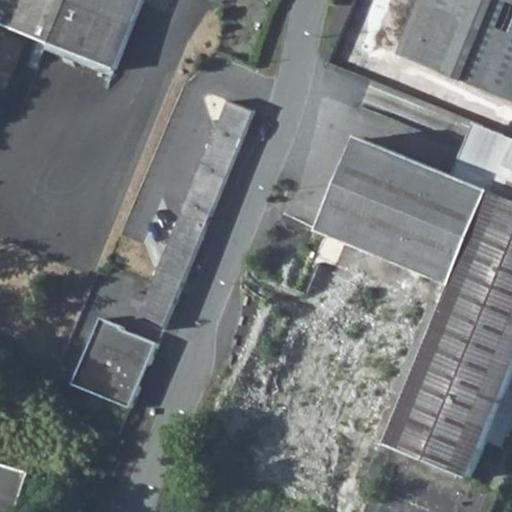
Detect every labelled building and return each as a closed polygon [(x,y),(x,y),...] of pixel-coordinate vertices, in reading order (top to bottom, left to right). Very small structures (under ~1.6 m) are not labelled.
[(9,0),(0,24),(0,27),(119,75),(148,0),(9,0)] [(511,0),(432,0),(407,59),(487,92),(511,102),(511,0)] [(143,324),(167,334),(173,320),(186,289),(258,113),(234,103),(159,286),(143,324)] [(206,420),(245,436),(238,453),(228,476),(238,481),(313,511),(451,511),(466,478),(467,477),(475,480),(491,444),(509,399),(511,392),(511,171),(502,196),(367,141),(328,234),(276,361),(264,390),(224,375),(206,420)] [(77,389),(133,412),(160,347),(127,332),(128,330),(106,320),(77,389)] [(491,444),(504,450),(511,431),(511,392),(509,399),(491,444)] [(38,475),(0,462),(0,509),(7,511),(25,511),(30,497),(38,475)] [(57,482),(38,475),(30,497),(49,503),(57,482)]
